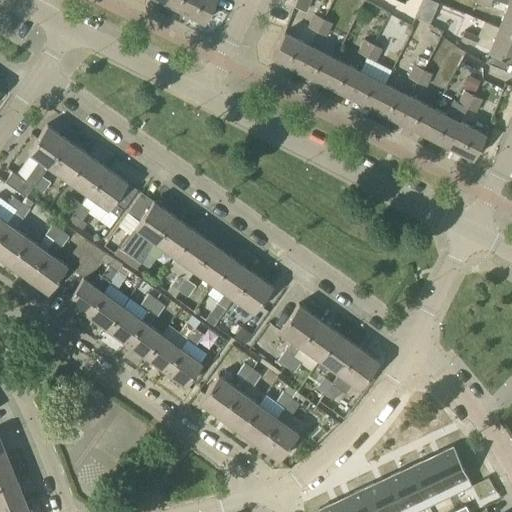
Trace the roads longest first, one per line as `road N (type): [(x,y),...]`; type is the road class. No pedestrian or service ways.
road 1 (residential): [(414,340),(38,79)]
road 2 (residential): [(275,492),(24,319),(0,317)]
road 3 (tertiary): [(468,232),(205,98)]
road 4 (residential): [(275,492),(358,428),(414,340)]
road 5 (residential): [(66,511),(0,354)]
road 6 (residential): [(511,469),(450,374),(414,340)]
road 7 (tertiary): [(205,98),(64,28)]
road 8 (residential): [(414,340),(468,232)]
